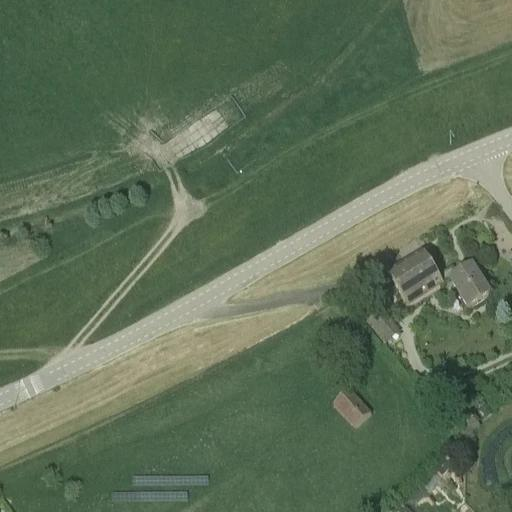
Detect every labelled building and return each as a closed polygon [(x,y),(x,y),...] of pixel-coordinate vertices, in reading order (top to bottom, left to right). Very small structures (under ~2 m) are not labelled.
[(442,287),(450,283),(468,312),(489,298),(471,269),(456,279),(450,269),(436,278),(421,253),(385,275),(408,311),(443,289),(442,287)] [(381,314),(368,325),(385,348),(399,337),(381,314)] [(425,394),(437,407),(445,398),(433,386),(432,387),(427,393),(425,394)] [(371,417),(348,392),(332,407),(355,431),(371,417)] [(457,431),(463,438),(477,425),(479,423),(473,416),(471,418),(457,431)]
